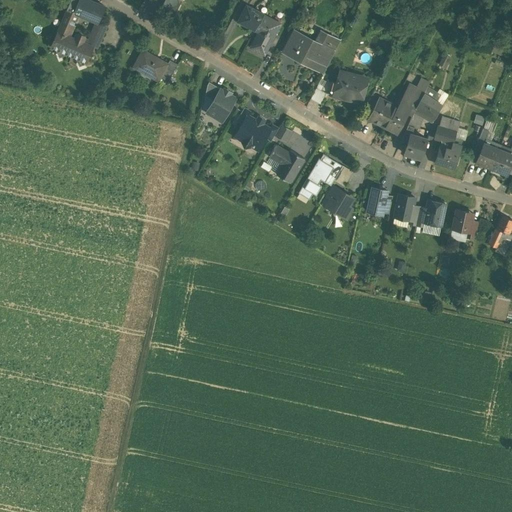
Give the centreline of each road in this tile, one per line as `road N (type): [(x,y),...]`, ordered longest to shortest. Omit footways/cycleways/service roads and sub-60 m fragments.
road 1 (track): [(210,59),(111,511)]
road 2 (residential): [(108,0),(366,152),(409,173),(511,200)]
